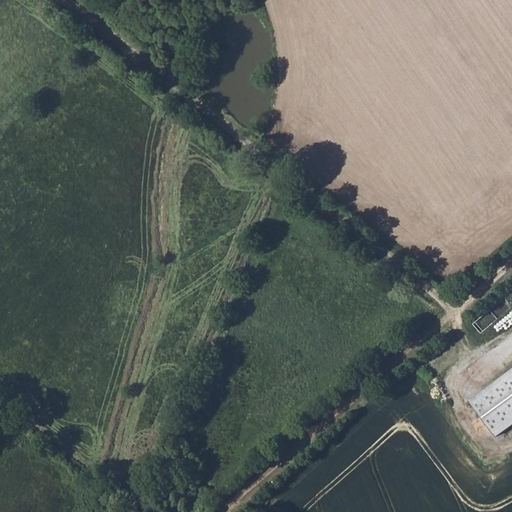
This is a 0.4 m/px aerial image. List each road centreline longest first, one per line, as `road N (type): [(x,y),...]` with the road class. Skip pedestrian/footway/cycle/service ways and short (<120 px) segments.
road 1 (track): [(61,0),(460,312)]
road 2 (track): [(227,504),(511,266)]
